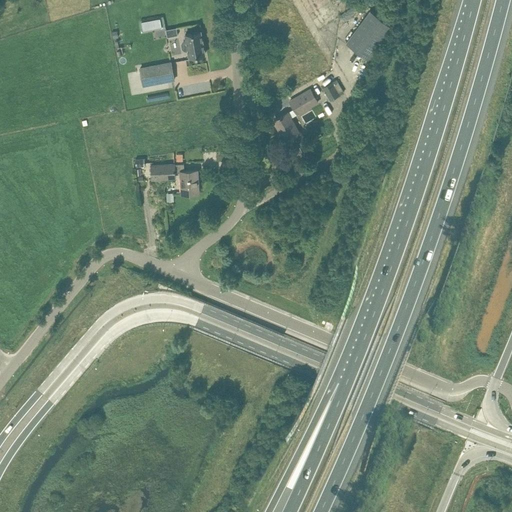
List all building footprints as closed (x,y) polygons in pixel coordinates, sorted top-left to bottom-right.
[(346,41),(371,60),(395,27),(371,9),(346,41)] [(166,35),(176,34),(175,27),(165,28),(166,35)] [(205,54),(201,31),(185,33),(187,40),(185,41),(183,42),(182,44),(183,48),(184,49),(186,50),(188,50),(190,57),(205,54)] [(174,79),(171,62),(140,68),(143,85),(174,79)] [(324,87),(331,99),(343,92),(336,80),(324,87)] [(310,88),(289,100),(297,114),(318,102),(310,88)] [(274,120),(286,141),(299,133),(287,112),(274,120)] [(135,158),(135,166),(145,166),(145,158),(137,158),(135,158)] [(150,164),(151,180),(176,179),(176,172),(175,164),(175,163),(150,164)] [(184,171),(181,171),(181,172),(182,193),(199,192),(197,170),(192,170),(184,171)]
